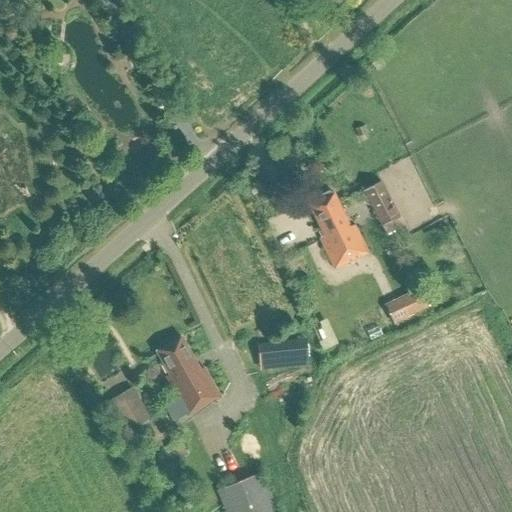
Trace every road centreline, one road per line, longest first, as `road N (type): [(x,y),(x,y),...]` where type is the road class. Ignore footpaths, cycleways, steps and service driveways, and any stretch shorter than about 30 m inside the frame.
road 1 (unclassified): [(0,348),(391,0)]
road 2 (unknown): [(222,151),(172,109),(111,0)]
